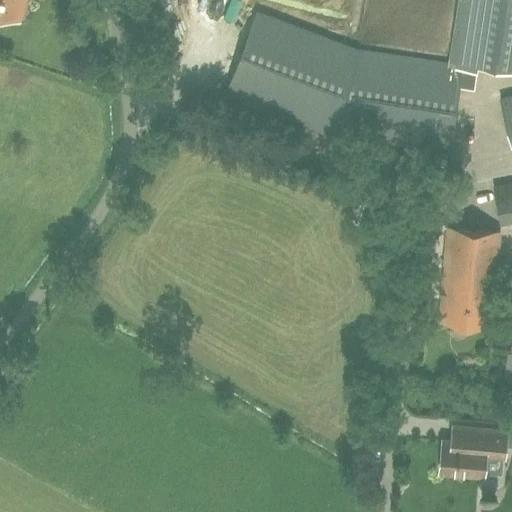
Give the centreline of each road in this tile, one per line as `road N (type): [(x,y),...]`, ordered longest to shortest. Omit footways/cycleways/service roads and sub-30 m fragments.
road 1 (unclassified): [(127,93),(364,178),(420,186),(511,168)]
road 2 (unclassified): [(0,346),(112,177),(125,151),(127,93)]
